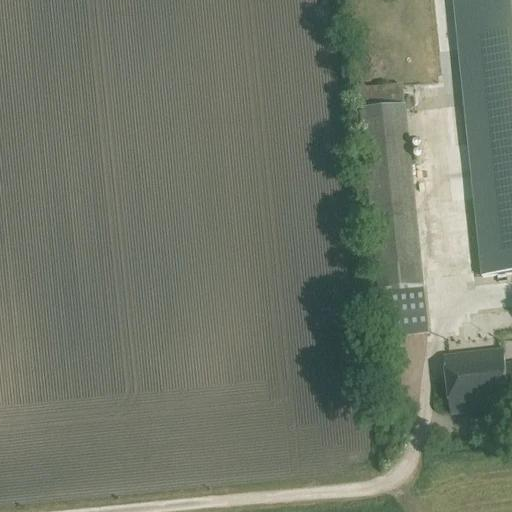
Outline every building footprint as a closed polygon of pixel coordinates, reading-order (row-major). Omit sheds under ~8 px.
[(511,0),(452,0),(481,278),(511,274),(511,0)] [(401,88),(358,92),(360,116),(403,112),(401,88)] [(455,104),(436,105),(439,137),(457,136),(455,104)] [(419,271),(376,275),(378,295),(422,291),(419,271)] [(423,291),(381,296),(383,318),(425,314),(423,291)] [(445,358),(448,391),(451,416),(510,410),(510,404),(511,403),(511,366),(505,367),(502,352),(445,358)]
